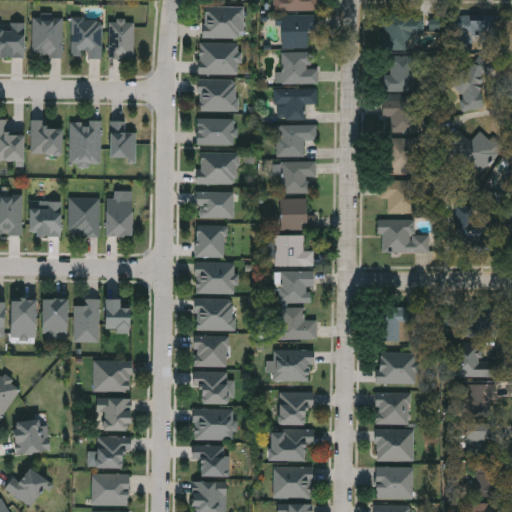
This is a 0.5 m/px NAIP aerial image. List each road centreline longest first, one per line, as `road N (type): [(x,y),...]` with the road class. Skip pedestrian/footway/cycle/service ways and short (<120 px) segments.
road 1 (residential): [(177,0),(165,93),(162,511)]
road 2 (residential): [(345,511),(353,0)]
road 3 (residential): [(165,93),(0,90)]
road 4 (residential): [(162,274),(0,270)]
road 5 (residential): [(511,283),(351,281)]
